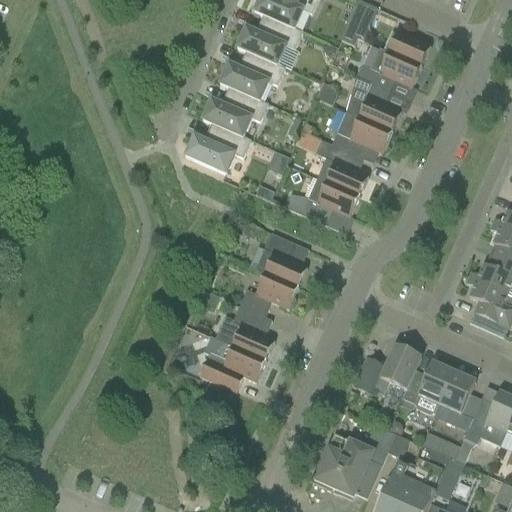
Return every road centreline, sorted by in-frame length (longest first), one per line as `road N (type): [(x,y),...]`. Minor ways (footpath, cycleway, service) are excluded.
road 1 (residential): [(349,301),(373,260),(408,230),(469,88)]
road 2 (residential): [(277,506),(274,475),(349,301)]
road 3 (residential): [(423,333),(511,135)]
road 4 (residential): [(173,159),(165,142),(177,134),(179,112),(230,0)]
